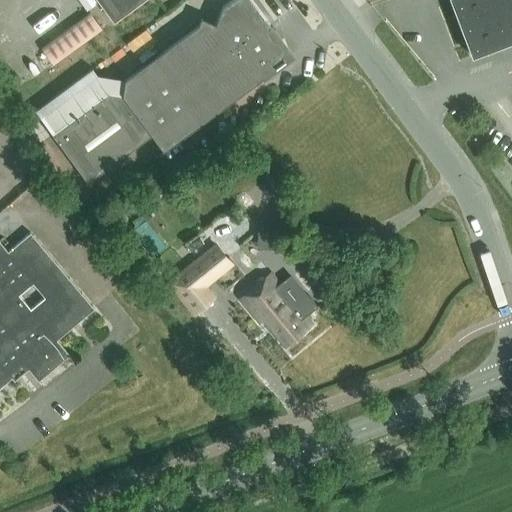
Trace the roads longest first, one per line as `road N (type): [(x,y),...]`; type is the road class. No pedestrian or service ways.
road 1 (tertiary): [(139,511),(511,370)]
road 2 (unclassified): [(511,314),(461,181),(325,0)]
road 3 (track): [(461,181),(377,232),(331,248),(251,256)]
road 4 (unknown): [(0,413),(106,346)]
